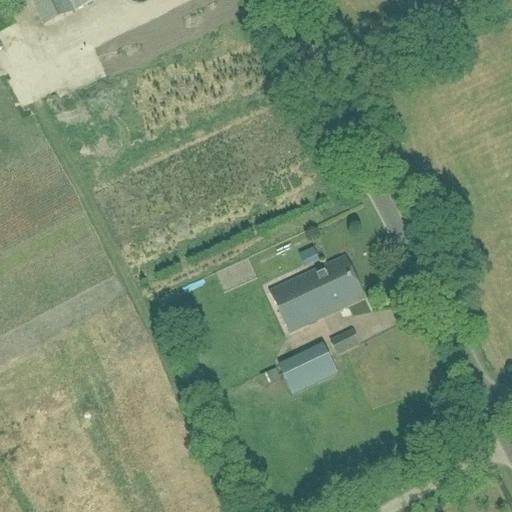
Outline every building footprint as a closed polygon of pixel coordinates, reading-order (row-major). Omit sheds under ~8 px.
[(30,0),(43,28),(103,0),(30,0)] [(289,336),(364,301),(344,259),(269,294),(289,336)] [(338,359),(360,349),(352,333),(328,344),(338,359)] [(291,398),(337,376),(323,348),(278,369),(291,398)] [(253,359),(239,365),(243,375),(257,369),(253,359)]
